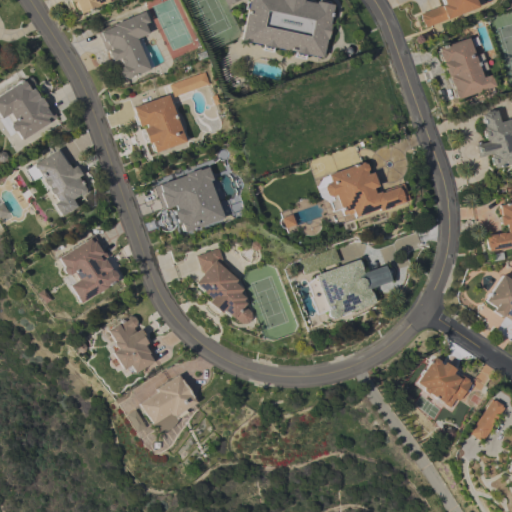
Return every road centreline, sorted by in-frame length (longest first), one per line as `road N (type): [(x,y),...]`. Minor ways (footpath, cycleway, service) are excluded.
road 1 (residential): [(426,315),(356,372),(312,379),(237,371),(193,341),(156,297),(73,69),(29,0)]
road 2 (residential): [(371,0),(442,182),(448,230),(426,315)]
